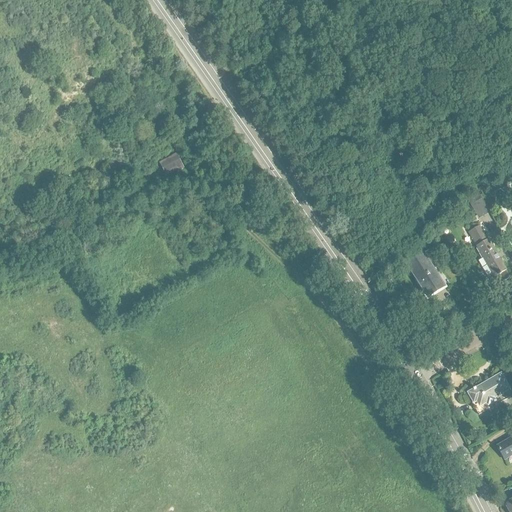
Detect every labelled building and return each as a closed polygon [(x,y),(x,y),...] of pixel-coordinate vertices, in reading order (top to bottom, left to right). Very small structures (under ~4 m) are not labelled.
[(475,14),(497,0),(471,0),(468,2),(475,14)] [(379,62),(411,43),(404,31),(372,51),(379,62)] [(329,96),(306,63),(292,73),(314,106),(329,96)] [(179,170),(183,167),(176,154),(160,163),(166,174),(178,167),(179,170)] [(450,192),(482,173),(475,162),(443,181),(450,192)] [(481,199),(478,193),(467,199),(470,205),(478,219),(490,213),(481,199)] [(479,226),(468,232),(493,276),(490,278),(495,286),(510,278),(488,240),(490,238),(488,234),(484,236),(479,226)] [(423,253),(406,264),(428,298),(445,287),(423,253)] [(493,345),(500,356),(507,352),(501,341),(493,345)] [(486,402),(488,404),(494,401),(493,398),(509,389),(500,375),(468,393),(474,402),(477,400),(480,405),(486,402)] [(511,437),(496,446),(504,460),(511,455),(511,437)]
